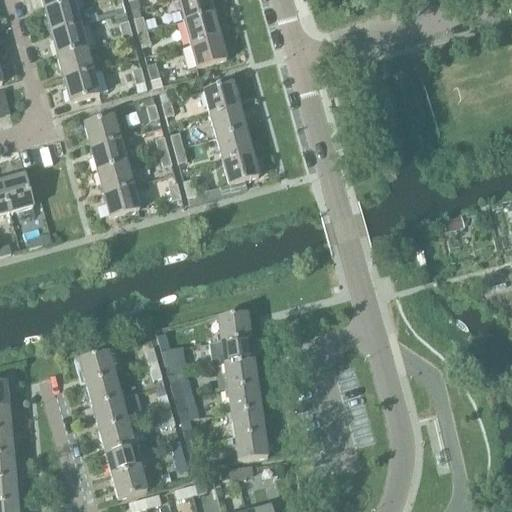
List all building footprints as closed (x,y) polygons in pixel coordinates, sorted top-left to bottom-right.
[(39,0),(43,13),(73,5),(71,0),(39,0)] [(120,0),(110,0),(113,9),(122,7),(120,0)] [(182,0),(177,2),(183,25),(212,17),(207,0),(182,0)] [(43,13),(50,36),(79,28),(73,5),(43,13)] [(92,6),(83,8),(85,16),(94,13),(92,6)] [(183,25),(189,48),(219,40),(212,17),(183,25)] [(133,23),(137,37),(146,35),(142,21),(133,23)] [(119,27),(122,41),(131,39),(127,25),(119,27)] [(50,36),(56,60),(85,51),(79,28),(50,36)] [(146,35),(137,37),(141,51),(150,49),(146,35)] [(131,39),(122,41),(126,55),(135,53),(131,39)] [(219,40),(189,48),(196,71),(225,63),(219,40)] [(56,60),(63,83),(92,74),(85,51),(56,60)] [(146,70),(150,84),(159,82),(155,67),(146,70)] [(144,86),(140,71),(131,74),(135,88),(144,86)] [(92,74),(63,83),(69,106),(98,98),(92,74)] [(202,95),(209,118),(238,110),(232,87),(202,95)] [(3,93),(0,94),(0,120),(9,118),(3,93)] [(161,106),(165,121),(173,118),(169,104),(161,106)] [(146,110),(150,125),(158,122),(154,108),(146,110)] [(209,118),(215,142),(245,133),(238,110),(209,118)] [(83,128),(90,151),(119,143),(112,119),(83,128)] [(215,142),(222,165),(251,157),(245,133),(215,142)] [(170,139),(173,153),(182,151),(178,137),(170,139)] [(155,144),(158,157),(167,155),(163,141),(155,144)] [(90,151),(96,174),(125,166),(119,143),(90,151)] [(182,151),(173,153),(177,167),(186,165),(182,151)] [(167,155),(158,157),(162,172),(171,169),(167,155)] [(251,157),(222,165),(228,188),(258,180),(251,157)] [(96,174),(102,198),(132,190),(125,166),(96,174)] [(24,179),(0,185),(9,217),(32,210),(24,179)] [(182,186),(186,200),(195,198),(191,184),(182,186)] [(0,185),(0,219),(9,217),(0,185)] [(168,190),(171,204),(180,202),(176,188),(168,190)] [(218,188),(204,192),(207,204),(221,200),(218,188)] [(132,190),(102,198),(109,221),(138,213),(138,212),(132,190)] [(146,210),(138,212),(138,213),(140,220),(148,218),(146,210)] [(459,219),(442,224),(445,235),(462,230),(459,219)] [(26,244),(28,252),(50,247),(48,238),(26,244)] [(8,249),(0,250),(0,260),(10,258),(8,249)] [(249,342),(246,318),(216,322),(220,346),(249,342)] [(160,355),(169,353),(165,338),(156,341),(160,355)] [(220,346),(223,370),(253,366),(249,342),(220,346)] [(144,354),(148,369),(157,367),(152,352),(144,354)] [(173,368),(169,353),(160,355),(164,370),(173,368)] [(107,355),(78,363),(85,387),(113,379),(107,355)] [(253,366),(223,370),(227,394),(256,389),(253,366)] [(161,381),(157,367),(148,369),(152,384),(161,381)] [(113,379),(85,387),(91,410),(120,402),(113,379)] [(182,400),(178,385),(169,387),(173,402),(182,400)] [(230,417),(260,413),(256,389),(227,394),(230,417)] [(157,401),(161,415),(170,413),(165,398),(157,401)] [(182,400),(173,402),(177,417),(186,414),(182,400)] [(120,402),(91,410),(98,433),(126,425),(120,402)] [(8,410),(0,410),(0,434),(10,434),(8,410)] [(170,413),(161,415),(165,430),(174,428),(170,413)] [(230,417),(234,441),(263,437),(260,413),(230,417)] [(126,425),(98,433),(104,456),(133,449),(126,425)] [(186,449),(195,446),(191,432),(182,434),(186,449)] [(10,434),(0,434),(0,458),(12,458),(10,434)] [(267,461),(263,437),(234,441),(237,466),(267,461)] [(183,460),(178,445),(170,447),(174,462),(183,460)] [(199,461),(195,446),(186,449),(190,463),(199,461)] [(139,472),(133,449),(104,456),(111,480),(139,472)] [(12,458),(0,458),(0,483),(14,482),(12,458)] [(187,474),(183,460),(174,462),(178,477),(187,474)] [(251,470),(236,472),(237,481),(252,479),(251,470)] [(139,472),(111,480),(117,503),(146,495),(139,472)] [(237,481),(236,472),(221,474),(222,483),(237,481)] [(14,482),(0,483),(0,507),(17,506),(14,482)] [(204,486),(189,490),(191,499),(206,495),(204,486)] [(191,499),(189,490),(174,494),(177,503),(191,499)] [(160,507),(158,499),(143,503),(145,511),(160,507)] [(143,511),(145,511),(143,503),(128,507),(129,511),(143,511)]
